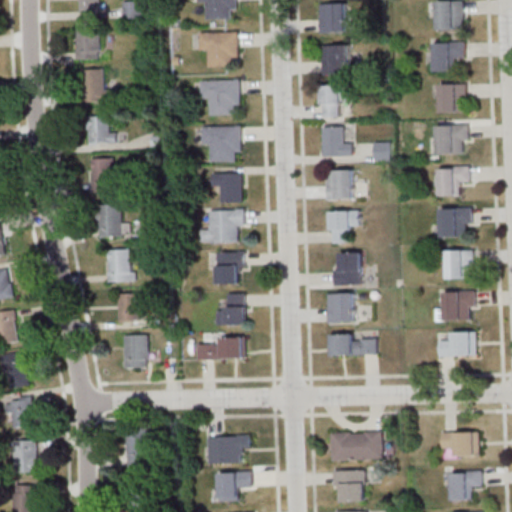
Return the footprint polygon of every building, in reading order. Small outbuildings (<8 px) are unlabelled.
[(79,0),(80,13),(102,13),(101,0),(79,0)] [(238,0),(199,0),(200,4),(210,4),(210,19),(239,19),(238,0)] [(466,28),(465,0),(438,0),(439,28),(466,28)] [(322,32),(349,32),(349,3),(322,3),(322,32)] [(102,59),(102,26),(79,26),(79,59),(102,59)] [(437,70),(456,70),(456,59),(467,59),(467,42),(437,42),(437,70)] [(325,44),(325,73),(351,73),(351,44),(325,44)] [(88,68),(88,101),(117,101),(117,89),(106,89),(106,68),(88,68)] [(204,101),(213,101),(214,114),(242,114),(242,79),(204,79),(204,101)] [(443,84),(443,112),(467,112),(467,84),(443,84)] [(324,116),(342,116),(342,105),(351,105),(351,85),(324,85),(324,116)] [(91,115),(91,143),(116,143),(116,115),(91,115)] [(440,153),(470,153),(470,124),(439,125),(440,153)] [(243,126),(205,126),(205,146),(214,146),(214,161),(243,161),(243,126)] [(325,155),(354,155),(354,137),(344,137),(344,126),(325,126),(325,155)] [(377,159),(393,159),(393,141),(377,141),(377,159)] [(94,157),(94,191),(116,191),(116,157),(94,157)] [(442,166),(442,195),(462,195),(462,184),(472,184),(472,166),(442,166)] [(330,170),(330,198),(355,198),(355,170),(330,170)] [(224,188),(224,202),(244,202),(244,172),(215,172),(215,188),(224,188)] [(130,222),(124,222),(124,204),(102,204),(102,236),(130,236),(130,222)] [(443,207),(443,236),(473,236),(473,207),(443,207)] [(204,241),(245,242),(245,209),(213,209),(213,229),(204,229),(204,241)] [(333,210),(333,242),(353,242),(352,229),(362,229),(362,210),(333,210)] [(136,249),(111,249),(111,281),(136,281),(136,249)] [(475,249),(449,249),(449,277),(475,277),(475,249)] [(219,251),(219,283),(246,283),(246,251),(219,251)] [(338,284),(363,284),(363,251),(338,251),(338,284)] [(0,269),(0,299),(15,297),(12,268),(0,269)] [(472,319),(472,310),(477,310),(477,291),(446,291),(446,309),(439,309),(439,319),(472,319)] [(121,320),(144,320),(144,292),(121,292),(121,320)] [(248,325),(248,292),(229,292),(229,305),(220,305),(220,325),(248,325)] [(357,292),(330,292),(330,321),(357,321),(357,292)] [(0,343),(20,341),(17,310),(0,311),(0,343)] [(478,332),(451,332),(451,340),(442,340),(442,355),(478,355),(478,332)] [(127,367),(150,367),(150,334),(127,334),(127,367)] [(333,355),(379,355),(379,334),(333,334),(333,355)] [(248,358),(248,337),(200,337),(200,358),(248,358)] [(3,355),(9,389),(32,384),(26,350),(3,355)] [(36,426),(35,398),(8,399),(9,414),(15,414),(16,427),(36,426)] [(130,470),(153,470),(153,431),(130,431),(130,470)] [(385,459),(385,431),(334,431),(334,459),(385,459)] [(444,431),(444,446),(455,446),(455,455),(482,455),(482,431),(444,431)] [(212,463),(243,463),(243,450),(253,450),(253,435),(212,435),(212,463)] [(39,440),(20,440),(20,471),(39,471),(39,440)] [(368,500),(368,470),(337,470),(337,491),(345,491),(345,500),(368,500)] [(454,499),(473,499),(473,488),(484,488),(484,470),(454,470),(454,499)] [(221,501),(243,501),(243,490),(254,490),(254,471),(221,471),(221,501)] [(133,511),(153,511),(154,483),(133,483),(133,511)] [(35,511),(36,484),(16,484),(15,511),(35,511)]
